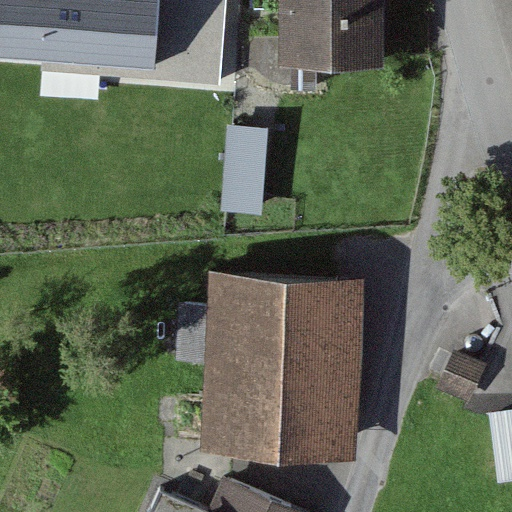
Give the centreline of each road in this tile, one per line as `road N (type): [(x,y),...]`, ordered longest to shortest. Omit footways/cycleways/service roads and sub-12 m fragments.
road 1 (unclassified): [(427,296),(357,511)]
road 2 (unclassified): [(489,91),(427,296)]
